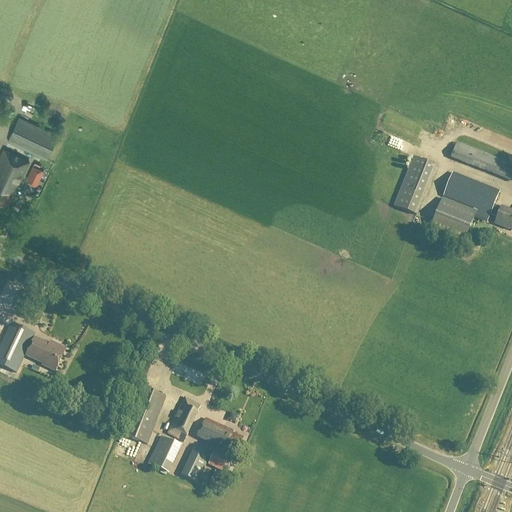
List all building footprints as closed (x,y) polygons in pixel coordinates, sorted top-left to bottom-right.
[(46,159),(57,135),(19,117),(7,141),(46,159)] [(511,182),(511,167),(455,145),(449,160),(482,172),(482,171),(511,182)] [(0,188),(15,155),(3,149),(0,154),(0,188)] [(15,155),(0,188),(0,200),(7,204),(12,192),(13,193),(28,161),(15,155)] [(435,168),(412,159),(393,208),(415,217),(435,168)] [(37,169),(38,166),(33,164),(25,180),(33,184),(35,181),(37,182),(42,171),(37,169)] [(462,245),(468,232),(476,210),(497,218),(494,225),(507,231),(508,230),(511,231),(511,214),(493,207),(498,194),(451,175),(442,199),(473,211),(472,213),(441,200),(428,232),(462,245)] [(47,346),(31,339),(33,336),(9,325),(0,346),(0,367),(15,375),(22,359),(40,368),(39,370),(52,376),(64,351),(53,346),(53,347),(48,345),(47,346)] [(129,387),(133,378),(131,377),(138,361),(129,357),(117,382),(129,387)] [(146,446),(164,399),(140,390),(122,437),(146,446)] [(182,443),(199,407),(183,399),(166,436),(182,443)] [(233,456),(241,440),(225,432),(226,430),(204,420),(195,438),(233,456)] [(153,456),(148,471),(166,477),(176,447),(155,440),(150,455),(153,456)] [(209,458),(193,450),(187,461),(204,469),(209,458)] [(214,453),(207,466),(225,475),(232,462),(217,454),(214,453)] [(192,487),(189,494),(194,496),(198,490),(192,487)]
